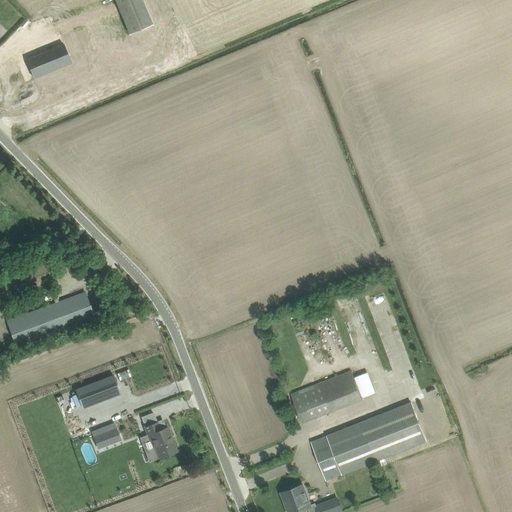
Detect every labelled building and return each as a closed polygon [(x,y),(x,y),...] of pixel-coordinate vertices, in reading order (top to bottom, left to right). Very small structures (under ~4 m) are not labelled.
[(115,0),(130,34),(152,24),(141,0),(115,0)] [(165,0),(183,53),(337,1),(337,0),(165,0)] [(63,44),(26,59),(34,78),(71,63),(63,44)] [(0,305),(60,283),(50,256),(0,274),(0,305)] [(6,321),(16,348),(94,319),(84,292),(6,321)] [(129,370),(117,373),(120,381),(131,377),(129,370)] [(351,371),(291,394),(302,422),(362,398),(351,371)] [(113,375),(75,389),(83,408),(120,394),(113,375)] [(427,441),(412,403),(311,442),(326,480),(427,441)] [(148,426),(145,427),(148,434),(151,434),(154,441),(160,458),(167,455),(176,451),(167,427),(165,428),(162,420),(157,422),(148,426)] [(114,423),(92,431),(94,437),(98,448),(120,439),(116,428),(114,423)] [(47,453),(0,467),(0,494),(55,478),(47,453)] [(0,496),(0,499),(4,511),(40,511),(91,495),(86,478),(59,486),(56,478),(0,496)] [(303,484),(282,492),(288,505),(286,506),(288,511),(296,511),(305,509),(308,508),(309,511),(316,509),(317,511),(341,511),(343,511),(338,497),(316,505),(315,502),(311,504),(306,491),(303,484)]
